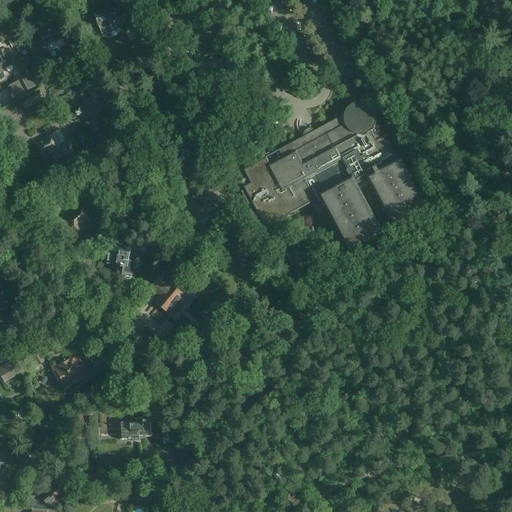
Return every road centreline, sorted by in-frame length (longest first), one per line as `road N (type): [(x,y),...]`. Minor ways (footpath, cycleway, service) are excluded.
road 1 (track): [(0,168),(61,266),(169,374),(184,415),(191,511)]
road 2 (track): [(326,493),(384,468),(511,448)]
